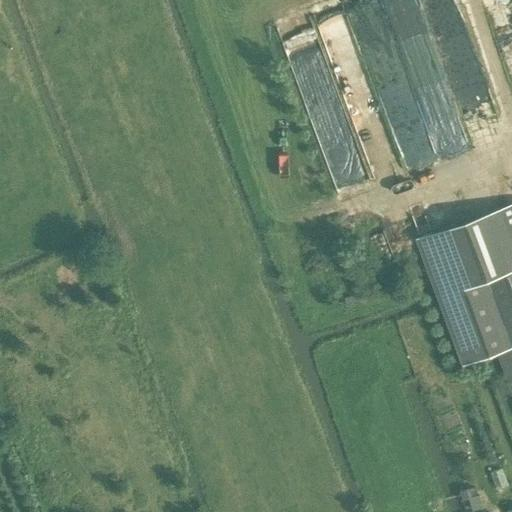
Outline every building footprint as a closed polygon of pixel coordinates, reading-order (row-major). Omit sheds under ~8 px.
[(486,100),(459,22),(447,26),(458,56),(442,62),(459,110),(486,100)] [(373,99),(373,88),(350,87),(349,98),(373,99)] [(415,107),(438,163),(465,152),(442,96),(415,107)] [(380,182),(407,172),(382,110),(356,120),(380,182)] [(511,203),(442,230),(420,238),(466,363),(488,355),(499,350),(511,385),(511,203)] [(479,495),(467,499),(471,511),(483,507),(479,495)]
